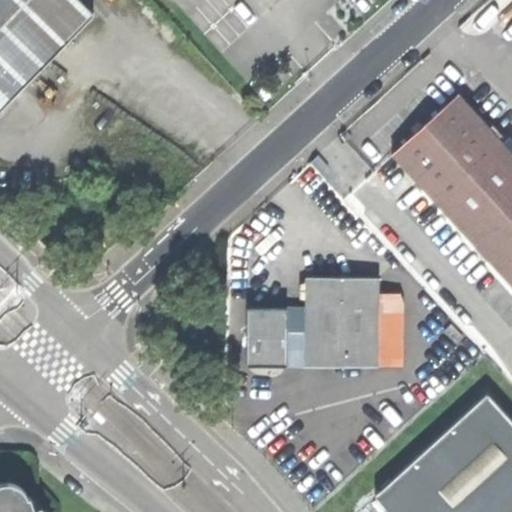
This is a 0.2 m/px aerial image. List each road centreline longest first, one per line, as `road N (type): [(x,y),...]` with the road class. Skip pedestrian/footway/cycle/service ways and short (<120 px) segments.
road 1 (unclassified): [(78,327),(442,0)]
road 2 (unclassified): [(268,511),(78,327)]
road 3 (residential): [(14,383),(155,511)]
